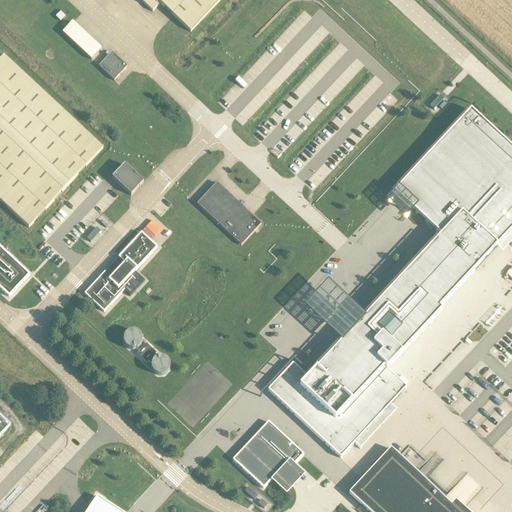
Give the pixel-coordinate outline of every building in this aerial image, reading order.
[(190,34),(221,0),(143,0),(141,3),(152,13),(160,5),(190,34)] [(101,50),(72,23),(62,34),(91,61),(101,50)] [(114,82),(127,68),(111,54),(99,68),(114,82)] [(103,150),(4,57),(0,60),(0,202),(29,230),(103,150)] [(439,96),(429,107),(433,111),(443,100),(439,96)] [(405,389),(386,371),(441,312),(438,310),(476,270),(511,230),(511,150),(469,111),(393,193),(440,237),(403,277),(404,278),(349,336),(348,335),(307,379),(291,365),(266,392),(340,460),(405,389)] [(142,183),(124,166),(112,180),(131,196),(142,183)] [(196,205),(241,247),(260,225),(252,217),(216,184),(214,187),(211,185),(207,189),(209,192),(196,205)] [(94,224),(82,237),(91,246),(104,233),(94,224)] [(94,283),(83,295),(102,313),(122,291),(128,297),(143,282),(133,273),(155,248),(139,234),(99,277),(103,280),(97,286),(94,283)] [(0,289),(9,298),(29,276),(5,254),(0,249),(0,289)] [(366,319),(327,283),(303,308),(342,345),(366,319)] [(126,348),(127,349),(128,350),(130,351),(132,351),(134,351),(135,351),(138,353),(136,355),(147,364),(148,363),(151,365),(151,366),(151,368),(151,370),(151,371),(152,373),(153,374),(155,375),(156,376),(158,377),(160,377),(161,377),(163,377),(165,376),(166,375),(167,374),(168,372),(169,371),(169,369),(169,367),(169,366),(169,364),(168,363),(167,361),(166,360),(165,360),(163,359),(162,358),(160,358),(158,359),(155,356),(156,354),(146,345),(145,346),(142,343),(142,341),(141,340),(141,338),(140,337),(139,335),(138,334),(136,333),(135,333),(133,332),(131,332),(129,333),(128,334),(126,334),(125,336),(124,337),(123,339),(123,340),(123,342),(123,344),(124,345),(125,347),(126,348)] [(0,437),(10,426),(0,416),(0,437)] [(289,471),(303,456),(268,424),(261,432),(252,441),(233,462),(263,490),(286,466),(289,469),(288,470),(289,471)] [(451,507),(391,451),(350,495),(367,511),(465,511),(455,502),(451,507)] [(248,489),(244,493),(254,501),(257,497),(248,489)] [(117,511),(97,499),(91,508),(88,511),(117,511)] [(268,507),(262,501),(258,505),(265,510),(268,507)]
